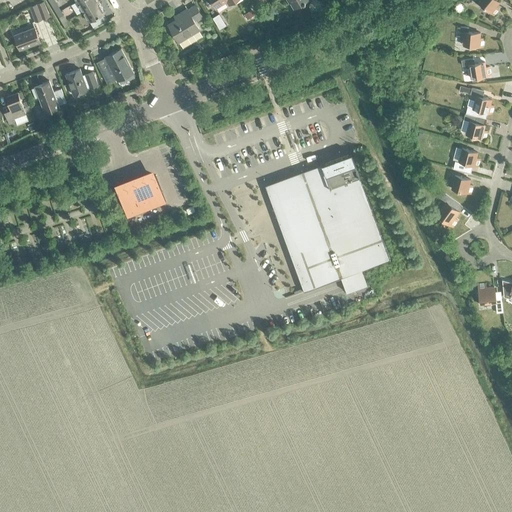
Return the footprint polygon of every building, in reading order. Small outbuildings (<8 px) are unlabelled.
[(82,11),(98,2),(96,0),(78,0),(76,1),(82,11)] [(479,0),(478,2),(494,15),(499,9),(496,6),(499,2),(496,0),(479,0)] [(29,6),(35,21),(49,16),(43,1),(29,6)] [(98,2),(82,11),(88,21),(104,12),(98,2)] [(168,24),(178,41),(199,29),(195,23),(203,17),(195,4),(179,13),(181,16),(168,24)] [(212,17),(220,29),(226,25),(218,14),(212,17)] [(14,34),(19,49),(40,42),(34,27),(14,34)] [(463,45),(483,46),(484,38),(480,38),(480,33),(468,32),(468,27),(460,27),(460,31),(464,31),(463,45)] [(116,78),(117,80),(133,72),(121,48),(105,56),(110,66),(101,71),(107,83),(116,78)] [(473,58),(461,60),(462,65),(468,64),(470,78),(490,74),(489,67),(485,67),(484,62),(474,63),(473,58)] [(92,71),(82,75),(79,68),(65,74),(73,95),(87,89),(87,88),(97,84),(92,71)] [(61,88),(53,91),(49,80),(42,83),(42,84),(31,88),(35,98),(38,96),(41,103),(45,112),(59,107),(58,104),(66,102),(61,88)] [(472,88),(470,94),(476,95),(472,108),(492,113),(494,106),(490,105),(491,99),(482,97),(483,91),(472,88)] [(5,116),(9,125),(15,122),(13,118),(25,114),(17,92),(5,97),(8,105),(2,107),(5,116)] [(464,113),(463,119),(469,121),(465,134),(485,139),(487,131),(483,130),(485,125),(474,122),(476,116),(464,113)] [(458,161),(478,166),(480,158),(476,157),(477,152),(462,148),(458,161)] [(298,184),(279,191),(303,256),(292,260),(303,291),(390,259),(351,152),(321,163),(325,174),(306,181),(303,174),(295,177),(298,184)] [(321,163),(264,184),(292,260),(303,256),(279,191),(298,184),(295,177),(303,174),(306,181),(325,174),(321,163)] [(127,216),(165,201),(154,175),(128,185),(114,184),(127,216)] [(451,188),(471,193),(473,186),(469,185),(470,179),(454,175),(451,188)] [(436,214),(453,227),(458,220),(454,218),(463,206),(441,190),(437,196),(446,202),(436,214)] [(511,281),(501,279),(503,296),(510,298),(510,296),(511,296),(511,281)] [(494,286),(486,287),(485,283),(477,284),(480,304),(496,303),(494,286)]
